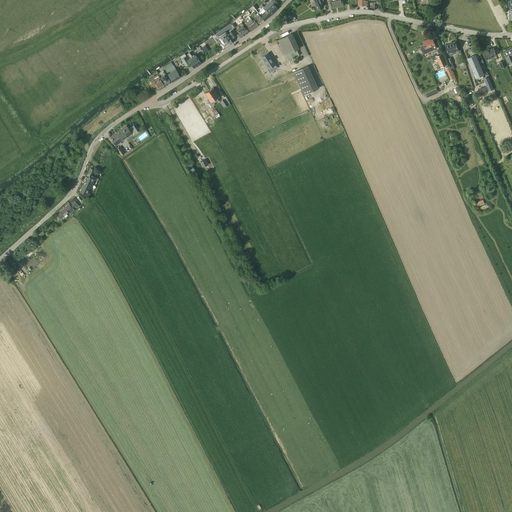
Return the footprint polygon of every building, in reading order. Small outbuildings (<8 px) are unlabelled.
[(278,8),(280,5),(275,0),(271,0),(258,12),(261,15),(266,20),(278,8)] [(313,0),(317,9),(324,7),(321,0),(313,0)] [(332,0),(333,0),(330,1),(332,8),(344,6),(342,0),(332,0)] [(261,16),(258,13),(256,14),(257,19),(258,23),(259,23),(259,22),(261,24),(265,20),(261,16)] [(248,20),(245,23),(248,26),(251,31),(258,26),(254,19),(252,20),(251,18),(248,20)] [(239,27),(236,29),(238,32),(242,37),(249,32),(243,24),(239,27)] [(237,35),(233,29),(229,31),(231,33),(228,35),(227,34),(224,36),(224,35),(223,36),(223,37),(220,39),(223,42),(220,44),(223,48),(232,42),(230,38),(233,36),(233,37),(237,35)] [(300,48),(292,33),(278,40),(285,55),(288,61),(299,55),(297,50),(300,48)] [(421,46),(420,48),(423,53),(424,54),(435,49),(437,48),(432,38),(422,42),(424,45),(421,46)] [(453,55),(452,53),(459,51),(458,49),(455,42),(445,46),(448,54),(449,53),(450,56),(453,55)] [(483,51),(486,59),(497,55),(493,48),(488,50),(487,50),(483,51)] [(511,48),(503,52),(506,59),(508,63),(511,61),(511,48)] [(268,53),(261,57),(269,68),(268,69),(270,73),(278,68),(276,64),(268,53)] [(447,65),(442,53),(435,56),(440,67),(447,65)] [(191,63),(187,56),(186,56),(185,54),(180,56),(182,59),(181,59),(185,66),(191,63)] [(194,67),(201,63),(196,55),(189,59),(194,67)] [(483,74),(475,55),(468,58),(476,77),(483,74)] [(173,65),(165,70),(167,74),(168,74),(173,82),(180,77),(176,69),(173,65)] [(293,73),(304,95),(319,88),(308,66),(293,73)] [(166,74),(160,77),(162,81),(165,85),(171,82),(168,77),(166,73),(166,74)] [(159,76),(151,81),(152,82),(154,86),(156,85),(158,89),(159,90),(165,86),(163,82),(162,82),(160,77),(159,76)] [(489,89),(494,87),(490,76),(485,78),(489,89)] [(425,92),(427,96),(439,91),(437,87),(425,92)] [(217,98),(219,96),(214,88),(205,93),(211,102),(209,104),(208,105),(212,110),(215,108),(213,106),(215,105),(214,104),(219,100),(217,98)] [(128,135),(128,134),(131,132),(133,135),(138,131),(134,125),(129,129),(126,125),(123,128),(123,129),(115,135),(114,134),(111,137),(116,143),(121,139),(122,140),(128,135)] [(125,153),(120,146),(116,149),(121,156),(125,153)] [(205,159),(208,167),(211,166),(212,170),(216,169),(213,162),(209,163),(207,159),(205,159)] [(186,166),(190,174),(196,171),(191,163),(186,166)] [(87,177),(80,192),(89,196),(90,193),(87,192),(88,190),(89,190),(95,177),(92,176),(95,170),(91,168),(88,174),(90,175),(88,178),(87,177)] [(69,204),(61,212),(57,215),(61,219),(68,212),(70,214),(75,210),(73,208),(75,206),(77,208),(79,206),(77,203),(75,201),(70,205),(69,204)]
